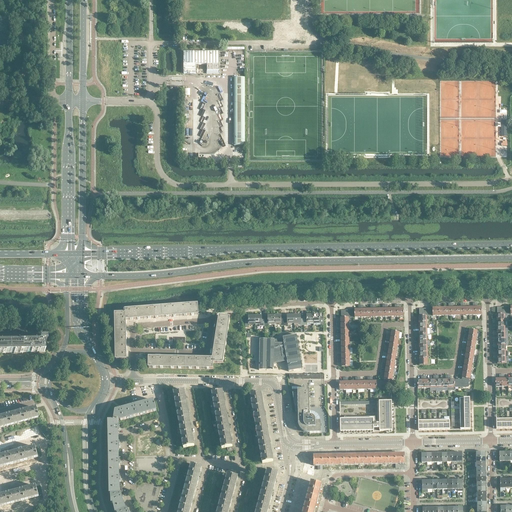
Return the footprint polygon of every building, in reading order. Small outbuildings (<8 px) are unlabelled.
[(219,74),(219,52),(183,52),(184,74),(196,74),(196,65),(207,64),(207,74),(219,74)] [(245,146),(244,78),(234,78),(234,146),(245,146)] [(198,315),(198,311),(197,305),(179,307),(180,316),(198,315)] [(180,316),(179,307),(161,308),(162,318),(180,316)] [(162,318),(161,308),(143,309),(144,319),(162,318)] [(144,319),(143,309),(125,311),(124,311),(124,314),(125,314),(125,320),(126,320),(144,319)] [(126,329),(126,320),(125,320),(125,314),(124,314),(115,314),(115,330),(126,329)] [(227,333),(229,318),(219,317),(217,332),(227,333)] [(126,345),(126,329),(115,330),(116,345),(126,345)] [(225,348),(227,333),(217,332),(214,347),(225,348)] [(300,358),(300,356),(300,353),(299,352),(299,349),(298,346),(298,345),(298,342),(297,339),(297,338),(296,335),(295,335),(282,338),(282,340),(274,340),(259,339),(259,370),(274,371),(274,364),(287,362),(287,365),(290,365),(292,364),(301,363),(301,360),(300,358)] [(0,353),(44,352),(44,342),(46,342),(46,338),(39,338),(39,342),(41,342),(41,343),(0,343),(0,353)] [(126,360),(126,345),(116,345),(116,360),(126,360)] [(223,363),(225,348),(214,347),(213,359),(213,363),(223,363)] [(167,368),(167,358),(149,358),(149,368),(167,368)] [(185,369),(185,359),(167,358),(167,368),(185,369)] [(203,369),(204,359),(185,359),(185,369),(203,369)] [(213,369),(213,363),(213,359),(204,359),(203,369),(213,369)] [(467,387),(469,379),(462,378),(462,380),(454,380),(454,387),(460,387),(467,387)] [(389,389),(391,381),(384,380),(384,382),(376,382),(376,389),(382,388),(382,389),(389,389)] [(309,411),(309,389),(305,389),(305,388),(304,387),(303,386),(302,387),(302,388),(302,389),(297,390),(297,394),(293,394),(293,393),(292,393),(296,412),(298,411),(298,423),(298,424),(298,425),(299,426),(300,428),(300,429),(301,430),(302,431),(303,431),(304,432),(305,432),(306,433),(307,433),(308,433),(309,433),(321,433),(320,421),(320,420),(320,419),(320,418),(319,418),(319,417),(318,416),(318,415),(317,414),(316,413),(315,413),(314,412),(313,412),(312,412),(311,411),(310,411),(309,411)] [(186,405),(185,396),(184,390),(173,392),(176,406),(186,405)] [(224,405),(223,397),(222,391),(212,393),(214,407),(224,405)] [(263,406),(261,398),(260,392),(250,394),(252,408),(263,406)] [(157,411),(154,401),(154,400),(140,404),(143,415),(157,411)] [(340,420),(340,432),(373,432),(373,431),(379,431),(392,431),(391,402),(381,402),(379,402),(379,423),(373,423),(373,419),(340,420)] [(143,415),(140,404),(127,408),(130,418),(143,415)] [(189,418),(187,410),(186,405),(176,406),(178,420),(189,418)] [(227,419),(225,411),(224,405),(214,407),(217,421),(227,419)] [(265,420),(264,412),(263,406),(252,408),(255,422),(265,420)] [(0,427),(38,419),(35,407),(24,410),(24,412),(28,411),(28,413),(25,414),(25,415),(20,416),(19,416),(14,417),(14,418),(7,420),(8,422),(0,424),(0,427)] [(130,418),(127,408),(115,411),(113,420),(118,420),(120,420),(120,421),(130,418)] [(191,432),(190,424),(189,418),(178,420),(181,434),(191,432)] [(229,433),(228,425),(227,419),(217,421),(219,435),(229,433)] [(118,437),(118,428),(118,420),(113,420),(113,421),(108,421),(108,438),(118,437)] [(267,434),(266,426),(265,420),(255,422),(257,435),(267,434)] [(193,446),(192,438),(191,432),(181,434),(183,448),(193,446)] [(232,447),(230,438),(229,433),(219,435),(221,449),(227,448),(232,447)] [(270,447),(268,439),(267,434),(257,435),(260,449),(270,447)] [(119,454),(119,445),(118,437),(108,438),(109,455),(119,454)] [(39,445),(0,455),(0,469),(42,458),(39,445)] [(272,462),(271,453),(270,447),(260,449),(262,463),(272,462)] [(119,471),(119,462),(119,454),(109,455),(109,471),(119,471)] [(197,481),(200,472),(201,467),(191,465),(187,479),(197,481)] [(273,487),(276,478),(277,473),(267,470),(263,484),(273,487)] [(119,481),(119,479),(119,471),(109,471),(109,489),(120,489),(119,481)] [(234,491),(236,482),(237,477),(227,474),(223,488),(234,491)] [(194,495),(196,486),(197,481),(187,479),(184,492),(194,495)] [(314,511),(321,483),(310,481),(302,511),(314,511)] [(270,500),(272,491),(273,487),(263,484),(260,498),(270,500)] [(38,485),(0,495),(0,508),(41,498),(38,485)] [(230,504),(232,496),(234,491),(223,488),(220,502),(230,504)] [(124,505),(121,497),(121,495),(120,489),(109,489),(109,492),(110,492),(111,501),(112,501),(114,509),(124,505)] [(190,508),(192,500),(194,495),(184,492),(180,505),(190,508)] [(259,511),(266,511),(269,505),(270,500),(260,498),(256,511),(259,511)] [(227,511),(229,510),(230,504),(220,502),(217,511),(227,511)]
